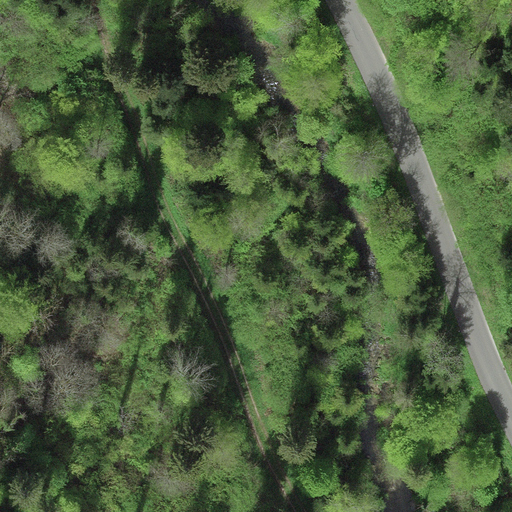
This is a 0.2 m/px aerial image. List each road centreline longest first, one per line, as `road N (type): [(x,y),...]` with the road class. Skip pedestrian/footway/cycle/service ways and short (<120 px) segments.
road 1 (tertiary): [(340,0),(408,147),(511,418)]
road 2 (track): [(308,511),(261,431),(125,113)]
